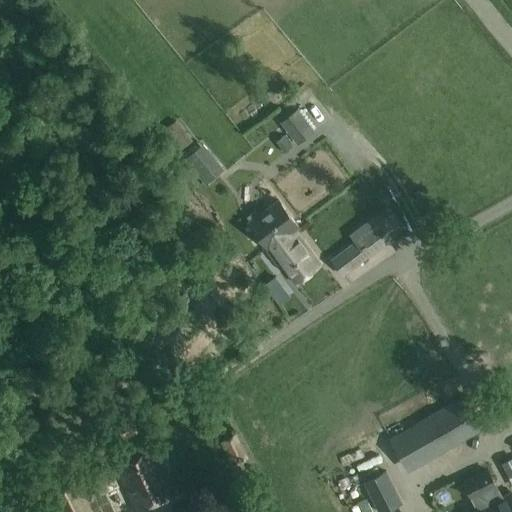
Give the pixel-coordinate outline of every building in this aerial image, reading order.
[(280,121),(297,144),(313,132),(296,109),(280,121)] [(283,152),(291,146),(283,135),(275,142),(283,152)] [(295,283),(319,265),(293,230),(298,227),(278,200),(258,215),(255,210),(246,216),(250,221),(248,222),(268,249),(269,248),(295,283)] [(343,275),(388,241),(371,219),(350,234),(355,241),(331,259),(343,275)] [(263,283),(279,306),(291,298),(275,275),(263,283)] [(465,396),(390,439),(403,462),(414,455),(417,459),(437,447),(440,452),(483,426),(465,396)] [(124,438),(142,429),(137,418),(119,427),(124,438)] [(237,433),(219,442),(231,466),(248,457),(237,433)] [(137,510),(175,492),(153,444),(114,462),(137,510)] [(511,471),(511,457),(502,463),(508,474),(511,471)] [(488,470),(476,476),(494,511),(511,511),(511,492),(500,497),(496,489),(494,490),(492,488),(496,486),(488,470)] [(379,511),(380,511),(401,502),(386,471),(364,482),(379,511)] [(494,511),(476,476),(464,482),(472,498),(476,496),(481,507),(471,511),(494,511)] [(91,511),(73,478),(48,491),(59,511),(91,511)] [(195,511),(192,503),(182,507),(184,511),(195,511)]
